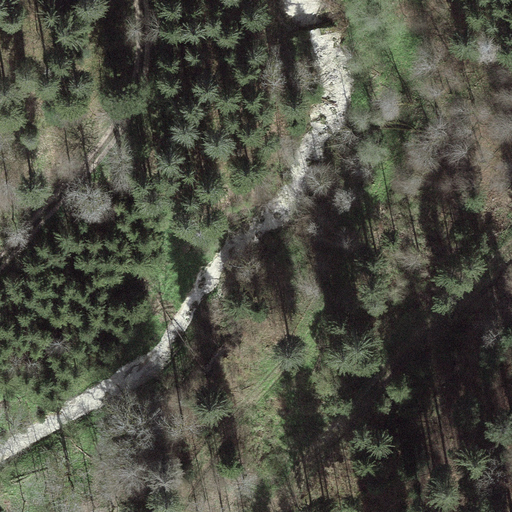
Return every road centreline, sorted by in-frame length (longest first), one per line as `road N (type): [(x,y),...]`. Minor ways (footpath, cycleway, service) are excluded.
road 1 (track): [(274,511),(349,412),(511,246)]
road 2 (track): [(0,263),(62,199),(140,87),(149,51),(145,0)]
